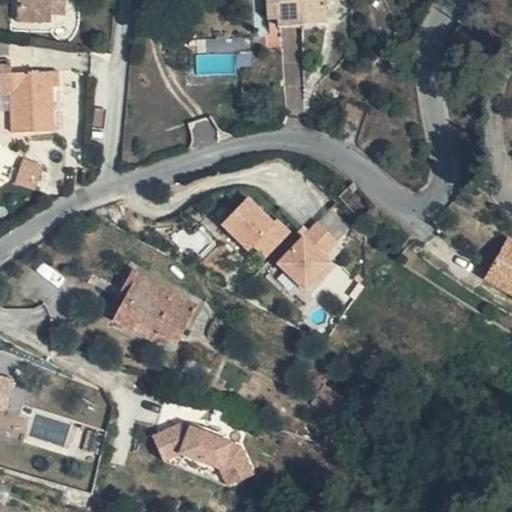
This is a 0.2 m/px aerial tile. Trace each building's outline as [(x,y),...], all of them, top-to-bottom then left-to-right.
[(26,9),(26,21),(47,22),(48,16),(62,16),(62,0),(15,0),(15,8),(26,9)] [(259,0),(259,25),(272,25),(271,0),(259,0)] [(271,0),(272,25),(272,31),(318,30),(318,2),(312,3),(311,0),(271,0)] [(14,20),(26,21),(26,9),(15,8),(14,20)] [(53,89),(62,89),(62,72),(13,73),(13,65),(0,64),(0,94),(12,95),(12,130),(53,130),(53,111),(53,89)] [(62,111),(62,89),(53,89),(53,111),(62,111)] [(13,176),(34,187),(43,169),(23,158),(13,176)] [(248,197),(224,221),(248,245),(272,221),(248,197)] [(317,226),(307,237),(329,258),(340,247),(317,226)] [(305,235),(281,260),(309,286),(332,261),(329,258),(307,237),(305,235)] [(511,239),(510,238),(496,260),(485,276),(511,293),(511,239)] [(174,339),(186,321),(195,306),(139,270),(110,308),(150,334),(155,327),(174,339)] [(0,405),(9,379),(0,376),(0,405)] [(178,424),(149,437),(160,462),(177,454),(217,469),(225,486),(249,476),(236,447),(178,424)] [(177,454),(160,462),(225,486),(217,469),(177,454)]
